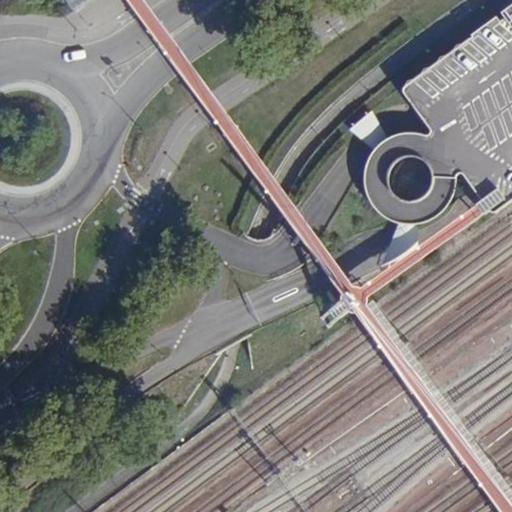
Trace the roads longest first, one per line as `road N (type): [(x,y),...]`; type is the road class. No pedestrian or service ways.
road 1 (primary): [(103,139),(150,75),(257,0)]
road 2 (primary): [(0,379),(33,342),(55,297),(65,210)]
road 3 (primary): [(189,0),(125,44),(58,69)]
